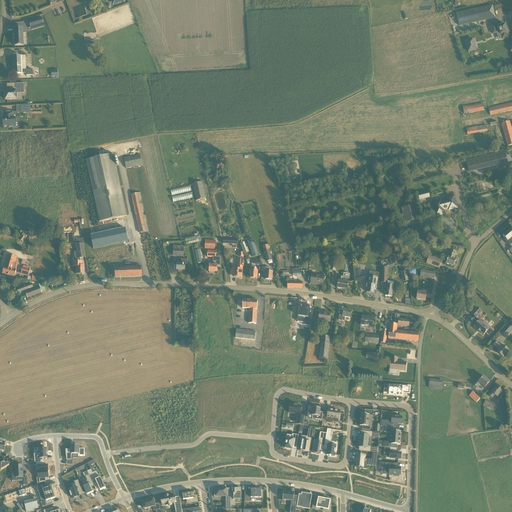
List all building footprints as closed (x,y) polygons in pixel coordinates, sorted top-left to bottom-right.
[(456,13),(459,25),(479,21),(478,20),(494,16),(492,6),(476,10),(476,9),(456,13)] [(29,22),(30,28),(43,24),(44,26),(42,18),(29,22)] [(497,33),(500,32),(502,39),(510,37),(509,32),(507,32),(505,25),(498,27),(498,24),(495,25),(495,24),(490,25),(493,34),(497,33)] [(24,45),(23,27),(14,28),(15,46),(24,45)] [(26,70),(21,70),(21,56),(13,57),(14,74),(22,74),(26,73),(26,70)] [(5,99),(6,99),(6,100),(17,100),(17,94),(18,94),(22,94),(25,94),(24,84),(13,84),(13,91),(7,91),(5,91),(6,96),(5,96),(5,99)] [(482,103),(462,106),(464,114),(484,111),(482,103)] [(511,110),(511,103),(488,108),(490,115),(511,110)] [(9,127),(9,128),(16,128),(15,118),(13,118),(13,113),(4,113),(4,119),(3,119),(3,122),(2,122),(3,126),(3,127),(9,127)] [(508,146),(511,145),(511,131),(509,121),(501,124),(508,146)] [(466,128),(467,135),(487,132),(486,125),(466,128)] [(468,172),(502,163),(500,153),(466,161),(468,172)] [(113,154),(86,160),(99,222),(127,216),(113,154)] [(126,169),(142,165),(140,155),(124,158),(126,169)] [(196,201),(206,199),(202,182),(192,184),(196,201)] [(171,190),(172,196),(192,191),(190,185),(171,190)] [(131,195),(139,233),(149,231),(140,192),(131,195)] [(172,197),(173,203),(193,198),(192,192),(172,197)] [(418,195),(421,205),(432,201),(428,192),(418,195)] [(453,208),(451,202),(455,201),(454,196),(445,198),(446,201),(441,202),(441,201),(432,203),(436,216),(444,214),(443,210),(453,208)] [(414,220),(411,205),(401,208),(405,223),(414,220)] [(443,223),(446,233),(453,231),(449,221),(443,223)] [(132,227),(98,232),(99,245),(134,240),(132,227)] [(503,236),(505,238),(503,239),(509,246),(511,244),(511,242),(511,227),(511,228),(509,231),(506,233),(503,236)] [(186,245),(201,242),(200,235),(185,239),(186,245)] [(75,244),(76,251),(77,258),(80,258),(85,257),(83,238),(76,239),(77,244),(75,244)] [(205,241),(205,249),(208,249),(215,249),(215,243),(215,241),(214,241),(205,241)] [(248,242),(248,244),(252,257),(259,255),(254,242),(252,243),(251,241),(248,242)] [(266,262),(272,261),(268,245),(262,246),(266,262)] [(173,256),(183,257),(183,250),(184,246),(173,246),(173,249),(173,256)] [(216,249),(215,249),(208,249),(208,257),(213,257),(213,265),(209,265),(209,272),(217,273),(217,266),(217,257),(215,257),(216,249)] [(451,250),(446,264),(454,267),(456,260),(453,259),(456,252),(451,250)] [(14,277),(16,270),(18,264),(15,263),(17,258),(8,255),(4,267),(2,274),(14,277)] [(439,268),(442,261),(429,256),(426,263),(439,268)] [(181,263),(177,263),(177,271),(185,271),(185,264),(187,264),(187,260),(181,259),(181,263)] [(237,269),(231,268),(230,275),(234,276),(234,277),(241,278),(241,271),(242,271),(242,266),(243,266),(244,261),(238,260),(237,269)] [(82,261),(80,261),(75,262),(73,262),(73,267),(76,267),(76,274),(84,274),(84,266),(82,266),(82,261)] [(124,269),(115,269),(115,278),(142,277),(141,266),(124,267),(124,269)] [(257,279),(257,271),(254,271),(255,267),(250,267),(250,270),(249,274),(250,274),(250,278),(257,279)] [(272,280),(272,272),(269,272),(270,268),(262,267),(262,272),(265,272),(264,276),(266,276),(265,280),(272,280)] [(30,270),(23,268),(21,274),(28,276),(30,270)] [(360,268),(355,268),(356,277),(357,282),(366,279),(364,274),(361,275),(357,276),(357,272),(361,271),(360,268)] [(434,279),(435,272),(421,270),(420,276),(434,279)] [(369,273),(368,277),(367,285),(366,285),(365,289),(367,289),(366,293),(374,294),(375,287),(376,287),(377,278),(378,279),(379,273),(376,273),(376,274),(369,273)] [(324,277),(312,275),(310,284),(316,285),(316,284),(323,285),(324,277)] [(338,281),(337,288),(348,290),(349,278),(343,278),(343,277),(339,277),(338,281)] [(287,288),(302,289),(302,282),(297,282),(297,281),(292,281),(288,281),(287,280),(287,287),(287,288)] [(33,288),(31,284),(17,289),(19,294),(25,291),(27,298),(41,293),(41,291),(46,290),(43,283),(39,285),(39,286),(33,288)] [(384,292),(386,292),(385,296),(391,297),(393,286),(386,285),(385,288),(384,292)] [(427,293),(427,294),(426,294),(426,293),(418,292),(417,300),(425,301),(426,298),(431,298),(432,294),(432,290),(428,290),(428,293),(427,293)] [(248,323),(256,324),(257,301),(243,300),(242,308),(249,309),(248,323)] [(298,321),(298,322),(304,323),(304,325),(309,326),(310,318),(308,317),(309,307),(300,306),(298,321)] [(477,308),(471,314),(476,318),(482,312),(477,308)] [(345,317),(351,318),(352,311),(344,310),(343,316),(339,315),(338,321),(344,322),(345,317)] [(330,322),(331,316),(331,314),(323,313),(323,312),(320,311),(318,321),(330,322)] [(360,325),(372,327),(374,318),(370,317),(369,318),(362,317),(360,325)] [(485,333),(489,336),(494,331),(490,327),(489,329),(486,327),(487,325),(484,322),(482,323),(479,321),(474,327),(477,330),(479,333),(480,332),(483,335),(485,333)] [(419,333),(396,331),(397,325),(390,324),(389,330),(388,339),(413,341),(418,342),(419,333)] [(511,328),(508,325),(501,333),(506,337),(511,330),(511,328)] [(263,329),(261,352),(297,354),(298,331),(263,329)] [(255,340),(256,332),(236,330),(235,338),(255,340)] [(378,344),(379,336),(366,335),(365,342),(378,344)] [(327,360),(330,337),(321,336),(319,359),(327,360)] [(503,346),(498,342),(494,346),(499,351),(497,352),(503,357),(508,351),(503,346)] [(390,370),(393,371),(393,375),(398,375),(399,371),(406,372),(406,363),(397,362),(397,358),(392,357),(391,361),(390,361),(390,370)] [(480,384),(485,388),(490,382),(483,377),(479,382),(477,380),(473,385),(477,388),(480,384)] [(441,390),(443,381),(430,379),(428,388),(441,390)] [(495,395),(497,397),(502,391),(497,387),(492,392),(489,396),(492,398),(495,395)] [(388,396),(393,397),(395,397),(402,397),(402,394),(409,394),(409,388),(402,388),(402,389),(389,388),(388,396)] [(473,392),(469,396),(476,403),(480,398),(473,392)] [(483,405),(494,410),(496,405),(486,400),(483,405)] [(290,405),(289,413),(300,415),(301,406),(297,406),(297,405),(297,406),(294,405),(290,405)] [(308,410),(308,415),(312,416),(312,419),(315,420),(318,421),(322,421),(323,420),(324,413),(320,412),(321,409),(316,408),(313,408),(312,411),(308,410)] [(324,413),(323,420),(327,421),(328,419),(330,419),(330,418),(334,419),(333,422),(334,422),(338,423),(340,412),(338,411),(337,411),(335,411),(333,411),(333,410),(333,411),(331,410),(330,410),(330,411),(328,410),(328,412),(324,411),(324,413)] [(361,414),(360,426),(363,426),(362,430),(370,431),(370,427),(372,427),(372,423),(368,422),(369,415),(361,414)] [(381,420),(380,427),(385,427),(398,428),(398,424),(401,424),(402,417),(399,417),(395,417),(392,417),(392,421),(389,421),(384,421),(381,420)] [(385,427),(384,433),(390,433),(390,438),(401,439),(401,438),(401,434),(401,432),(398,432),(398,428),(385,427)] [(299,450),(299,451),(303,451),(303,452),(303,451),(305,452),(306,449),(310,450),(313,430),(309,429),(307,437),(307,441),(301,440),(299,450)] [(326,438),(324,450),(327,450),(327,453),(327,454),(327,455),(328,456),(329,456),(331,456),(334,457),(335,453),(335,452),(335,450),(335,449),(336,446),(330,446),(331,442),(331,439),(330,439),(331,430),(327,429),(327,434),(326,438)] [(359,436),(358,441),(369,442),(369,437),(379,438),(380,433),(362,431),(362,435),(360,435),(359,435),(359,436)] [(313,448),(313,453),(319,454),(318,455),(319,455),(319,451),(320,449),(322,449),(324,449),(323,450),(324,450),(326,438),(327,434),(324,433),(323,437),(319,437),(318,443),(314,442),(314,445),(313,448)] [(285,445),(284,448),(288,449),(292,450),(292,448),(292,445),(297,446),(298,441),(299,436),(292,434),(292,436),(292,439),(286,439),(286,438),(285,442),(285,443),(285,444),(285,445)] [(383,442),(383,447),(396,449),(397,449),(397,445),(400,445),(400,444),(401,444),(401,443),(400,443),(401,439),(390,438),(390,442),(383,442)] [(358,446),(357,447),(359,447),(360,448),(360,451),(372,452),(378,453),(378,448),(368,447),(369,442),(358,441),(358,446)] [(71,450),(66,450),(67,460),(72,460),(72,454),(78,454),(78,456),(84,456),(85,449),(79,449),(79,446),(74,446),(71,446),(71,450)] [(36,463),(44,462),(44,459),(47,458),(46,448),(41,449),(41,450),(39,450),(39,454),(34,455),(35,463),(36,463)] [(385,448),(384,454),(390,455),(390,459),(401,460),(401,454),(396,453),(397,449),(396,449),(385,448)] [(355,460),(356,460),(356,462),(355,467),(359,467),(359,469),(360,469),(360,468),(363,468),(364,465),(373,465),(373,463),(376,464),(377,464),(377,461),(378,455),(378,453),(372,452),(371,460),(364,459),(365,456),(357,455),(356,460),(355,460)] [(9,465),(6,461),(4,458),(2,460),(0,457),(0,456),(0,468),(1,470),(9,465)] [(44,462),(36,463),(36,467),(38,467),(38,473),(48,472),(48,465),(45,466),(44,462)] [(380,463),(379,469),(387,469),(387,475),(389,475),(395,475),(395,477),(399,477),(399,476),(400,476),(401,468),(398,468),(395,468),(395,464),(380,463)] [(16,472),(12,472),(12,482),(20,481),(20,478),(23,478),(23,473),(23,470),(23,466),(15,466),(16,472)] [(93,491),(92,488),(94,487),(93,484),(92,482),(89,475),(87,471),(83,473),(84,477),(85,477),(87,481),(82,483),(87,494),(87,495),(94,492),(93,491)] [(38,478),(37,478),(37,484),(46,482),(45,478),(48,478),(48,472),(38,473),(38,478)] [(102,481),(101,478),(99,478),(96,472),(89,475),(92,482),(95,480),(96,483),(93,484),(94,487),(96,489),(99,488),(99,489),(100,491),(106,488),(104,485),(102,481)] [(80,497),(79,495),(83,493),(81,488),(78,481),(74,482),(76,488),(70,490),(71,493),(70,493),(71,497),(72,497),(73,500),(73,499),(74,500),(78,498),(80,497)] [(46,483),(36,486),(38,491),(43,490),(45,495),(54,492),(52,486),(48,487),(46,483)] [(214,497),(226,496),(226,500),(230,500),(230,494),(230,490),(226,490),(226,489),(221,490),(220,490),(220,489),(220,490),(216,490),(216,493),(214,493),(214,495),(214,497)] [(235,494),(230,494),(230,500),(230,505),(230,506),(235,506),(235,500),(241,500),(241,489),(240,489),(235,490),(235,494)] [(261,493),(261,489),(251,489),(251,492),(244,492),(244,501),(251,501),(251,498),(261,498),(261,493)] [(17,491),(4,496),(6,502),(20,498),(17,491)] [(47,500),(41,502),(43,507),(53,504),(52,499),(56,498),(54,492),(45,495),(47,500)] [(291,505),(296,505),(297,496),(296,496),(294,496),(294,493),(291,493),(291,492),(287,492),(287,493),(283,492),(283,494),(282,494),(282,498),(283,498),(282,500),(292,501),(291,505)] [(197,495),(194,496),(194,493),(180,495),(181,495),(182,495),(183,500),(190,499),(190,503),(195,502),(195,503),(199,503),(197,495)] [(306,505),(310,506),(312,497),(310,496),(308,496),(308,495),(302,493),(301,495),(299,495),(297,506),(306,508),(306,505)] [(171,504),(174,504),(175,503),(176,511),(182,510),(181,511),(182,511),(180,497),(179,497),(180,498),(174,499),(174,497),(170,497),(170,496),(165,497),(165,498),(161,499),(163,506),(166,505),(167,506),(172,505),(171,504)] [(329,500),(325,499),(325,500),(321,499),(318,499),(319,498),(318,498),(318,499),(314,498),(312,509),(316,510),(317,506),(321,507),(323,508),(329,509),(329,505),(331,500),(329,500)] [(37,508),(35,500),(24,502),(25,511),(28,511),(33,511),(33,509),(37,508)] [(154,511),(160,510),(159,504),(155,505),(154,500),(150,501),(146,501),(147,502),(142,502),(144,509),(153,507),(154,511)]
